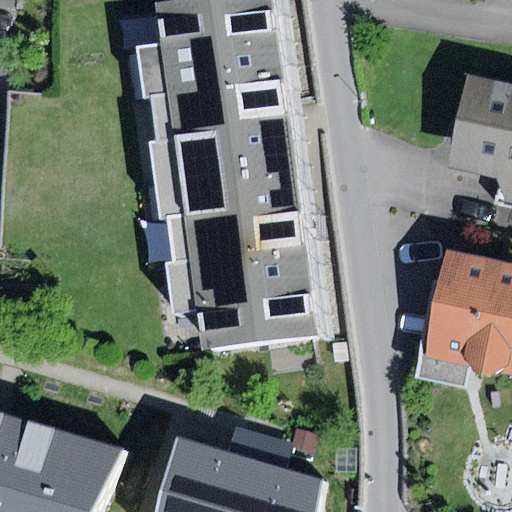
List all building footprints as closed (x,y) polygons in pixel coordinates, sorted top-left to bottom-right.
[(279,0),(169,0),(156,2),(162,44),(141,48),(148,98),(153,97),(160,143),(154,144),(165,217),(171,216),(179,265),(170,266),(178,323),(197,320),(202,358),(329,339),(279,0)] [(511,84),(469,77),(450,167),(498,179),(505,205),(511,206),(511,84)] [(511,268),(451,257),(430,358),(472,366),(476,375),(492,377),(501,370),(511,372),(511,268)] [(0,416),(0,511),(100,511),(131,453),(0,416)] [(248,511),(262,463),(183,441),(163,511),(248,511)] [(358,446),(334,446),(334,475),(358,475),(358,446)] [(317,511),(322,480),(262,463),(248,511),(317,511)]
